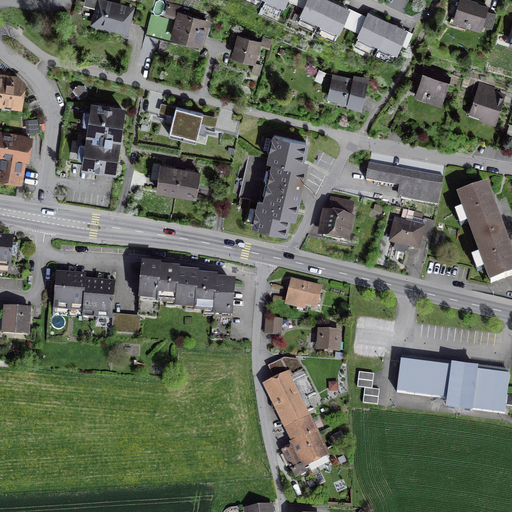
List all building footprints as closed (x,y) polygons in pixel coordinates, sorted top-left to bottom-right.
[(86,0),(86,6),(97,8),(93,27),(125,34),(131,7),(104,0),(86,0)] [(281,9),(285,0),(265,0),(264,2),(281,9)] [(328,1),(326,0),(308,0),(300,18),(316,26),(328,1)] [(472,1),(467,0),(459,0),(453,20),(481,29),(483,25),(492,28),(496,14),(487,11),(488,8),(471,2),(472,1)] [(336,35),(348,10),(331,2),(320,27),(336,35)] [(149,25),(152,9),(138,6),(134,22),(149,25)] [(211,20),(180,13),(173,39),(204,47),(211,20)] [(385,22),(369,14),(358,39),(374,47),(385,22)] [(395,52),(405,31),(389,23),(377,48),(388,53),(395,52)] [(259,42),(239,36),(234,54),(254,60),(259,42)] [(449,77),(426,69),(417,95),(440,103),(449,77)] [(22,77),(0,74),(0,102),(27,107),(30,83),(22,77)] [(354,81),(333,76),(329,97),(349,101),(348,105),(361,107),(367,80),(354,77),(354,81)] [(487,85),(481,83),(472,110),(484,114),(483,117),(494,121),(503,95),(492,91),(491,94),(485,92),(487,85)] [(78,85),(75,88),(81,97),(85,94),(86,91),(82,86),(78,85)] [(122,109),(93,105),(92,113),(85,111),(83,123),(91,124),(89,132),(93,133),(92,139),(89,138),(87,146),(80,145),(78,157),(86,158),(85,165),(113,170),(117,142),(111,141),(112,136),(118,136),(122,109)] [(182,138),(189,110),(176,107),(169,134),(182,138)] [(189,110),(182,138),(196,141),(203,113),(189,110)] [(410,116),(396,112),(392,126),(405,131),(410,116)] [(39,120),(30,121),(32,134),(41,133),(39,120)] [(502,130),(487,125),(483,139),(497,144),(502,130)] [(511,149),(511,133),(505,131),(500,145),(511,149)] [(0,153),(3,154),(0,169),(0,176),(19,180),(23,154),(26,154),(29,138),(0,133),(0,153)] [(272,182),(301,189),(306,164),(302,163),(306,143),(274,135),(273,139),(266,138),(264,149),(270,151),(268,160),(273,161),(271,169),(274,170),(272,182)] [(444,177),(369,164),(366,180),(403,186),(401,198),(439,205),(444,177)] [(176,192),(180,170),(153,165),(151,177),(159,178),(157,188),(169,190),(169,191),(176,192)] [(180,170),(176,192),(184,194),(184,193),(196,195),(199,173),(180,170)] [(301,189),(272,182),(269,194),(266,193),(264,202),(259,201),(257,209),(250,208),(247,220),(254,221),(253,225),(286,232),(290,212),(295,213),(301,189)] [(511,256),(486,185),(458,195),(491,283),(511,275),(511,256)] [(330,213),(328,213),(323,235),(344,240),(352,204),(333,200),(330,213)] [(410,225),(396,222),(392,240),(397,242),(395,248),(396,251),(404,253),(406,251),(408,244),(417,247),(423,225),(410,222),(410,225)] [(11,238),(0,237),(0,277),(8,278),(9,263),(18,264),(18,260),(24,261),(24,251),(19,251),(20,242),(11,241),(11,238)] [(24,264),(18,264),(9,263),(8,278),(23,279),(24,264)] [(185,310),(189,273),(181,272),(181,270),(165,268),(165,266),(144,264),(140,300),(158,301),(158,305),(176,307),(176,309),(185,310)] [(189,273),(185,310),(195,311),(194,314),(213,316),(213,318),(234,320),(237,286),(217,284),(218,280),(199,278),(200,274),(189,273)] [(70,307),(72,277),(58,275),(56,305),(70,307)] [(83,308),(85,283),(86,278),(72,277),(70,307),(83,308)] [(321,288),(292,281),(286,303),(297,306),(299,301),(305,302),(305,303),(317,306),(321,288)] [(85,283),(83,308),(83,313),(96,314),(99,284),(85,283)] [(99,284),(96,314),(110,315),(113,285),(99,284)] [(30,311),(5,309),(3,329),(28,331),(30,311)] [(140,318),(113,316),(111,332),(139,334),(140,318)] [(274,319),(266,319),(266,334),(273,334),(274,319)] [(332,333),(320,332),(319,349),(338,350),(339,333),(335,333),(335,330),(332,330),(332,333)] [(287,428),(310,415),(302,400),(315,393),(296,357),(283,363),(289,374),(265,387),(287,428)] [(454,367),(401,361),(397,392),(449,399),(448,403),(471,406),(470,409),(505,413),(510,375),(475,370),(475,373),(453,371),(454,367)] [(374,374),(359,372),(357,387),(365,388),(363,403),(378,405),(379,390),(372,389),(374,374)] [(310,415),(287,428),(294,442),(281,449),(295,476),(332,457),(310,415)]
